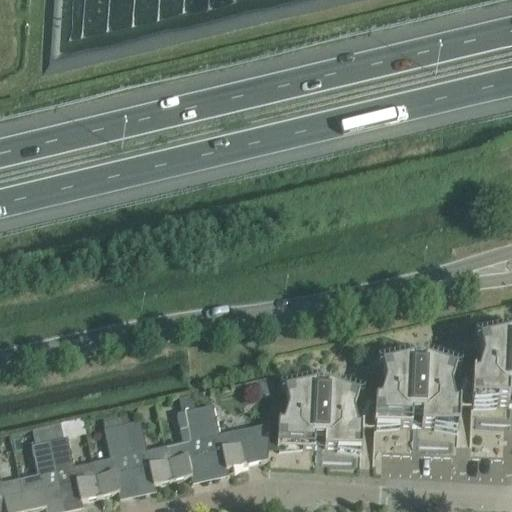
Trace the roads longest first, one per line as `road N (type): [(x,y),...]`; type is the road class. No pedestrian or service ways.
road 1 (motorway): [(511,29),(0,152)]
road 2 (motorway): [(0,204),(511,82)]
road 3 (secondary): [(0,358),(149,330),(278,319),(463,276)]
road 4 (residential): [(511,502),(288,492)]
road 5 (residential): [(169,511),(288,492)]
